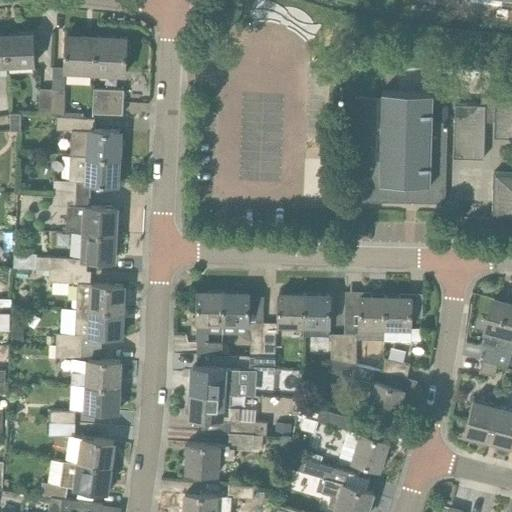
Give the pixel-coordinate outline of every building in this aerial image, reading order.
[(7,67),(34,65),(32,32),(31,32),(31,33),(5,34),(7,67)] [(66,34),(64,67),(64,71),(96,73),(97,36),(96,36),(67,35),(67,34),(66,34)] [(97,36),(96,73),(125,74),(127,38),(125,37),(125,38),(97,36)] [(511,84),(495,84),(495,98),(481,98),(481,105),(455,104),(453,157),(483,158),(484,121),(495,122),(494,137),(511,137),(511,173),(493,173),(492,219),(511,219),(511,84)] [(124,90),(104,89),(94,88),(93,113),(102,114),(122,115),(124,90)] [(39,114),(51,115),(52,89),(39,89),(39,114)] [(51,115),(64,115),(64,113),(65,89),(52,89),(51,115)] [(447,122),(432,122),(433,93),(382,92),(382,98),(355,98),(353,152),(353,162),(352,201),(445,204),(447,122)] [(10,113),(10,131),(20,131),(20,113),(10,113)] [(57,117),(57,129),(71,130),(70,155),(87,156),(87,155),(118,157),(120,131),(94,130),(95,119),(57,117)] [(117,185),(118,157),(87,155),(87,156),(70,155),(68,181),(54,180),(53,193),(90,195),(91,184),(117,185)] [(89,207),(90,195),(53,193),(52,205),(67,206),(65,232),(83,233),(114,234),(116,208),(89,207)] [(113,261),(114,234),(83,233),(82,260),(113,261)] [(74,271),(75,259),(36,257),(36,268),(74,271)] [(91,271),(74,271),(36,268),(36,269),(49,270),(48,283),(77,284),(76,310),(122,313),(123,286),(90,284),(91,271)] [(223,323),(223,292),(197,292),(196,343),(197,343),(196,356),(221,356),(222,344),(207,343),(209,323),(223,323)] [(263,322),(248,322),(249,293),(223,292),(223,323),(237,324),(237,333),(241,333),(241,338),(250,339),(249,358),(262,358),(263,322)] [(304,325),(305,294),(278,294),(278,323),(263,322),(262,358),(275,359),(276,333),(278,333),(279,325),(303,325),(304,325)] [(305,294),(304,325),(303,325),(303,328),(329,329),(330,295),(305,294)] [(385,340),(386,296),(360,296),(359,335),(343,335),(343,363),(374,370),(375,369),(356,365),(356,340),(385,340)] [(410,341),(410,328),(411,297),(386,296),(385,340),(410,341)] [(511,304),(493,299),(485,329),(498,333),(494,348),(486,346),(482,363),(497,366),(507,368),(511,351),(511,304)] [(121,337),(122,313),(76,310),(74,334),(56,333),(55,347),(100,350),(101,336),(121,337)] [(0,330),(9,330),(9,313),(0,312),(0,330)] [(11,342),(23,342),(24,330),(12,330),(11,342)] [(343,363),(343,335),(331,334),(330,360),(332,360),(343,363)] [(50,346),(54,346),(54,337),(46,337),(46,346),(50,346)] [(100,360),(100,350),(55,347),(55,358),(89,360),(89,374),(72,373),(71,385),(88,386),(88,387),(118,389),(119,361),(100,360)] [(275,359),(262,358),(249,358),(249,369),(274,370),(275,359)] [(374,370),(343,363),(332,360),(330,360),(328,372),(352,378),(349,391),(371,397),(367,410),(395,419),(403,390),(376,382),(375,383),(372,382),(374,370)] [(410,366),(390,361),(385,360),(382,372),(407,378),(410,366)] [(493,378),(497,366),(482,363),(479,374),(493,378)] [(193,367),(191,392),(225,395),(226,381),(235,382),(235,370),(193,367)] [(117,413),(118,389),(88,387),(87,411),(117,413)] [(229,407),(229,396),(191,392),(189,418),(228,421),(228,434),(253,436),(254,435),(266,435),(267,423),(239,421),(240,408),(229,407)] [(487,441),(497,406),(473,400),(463,435),(465,435),(487,441)] [(305,417),(302,429),(314,433),(318,421),(326,424),(330,411),(309,405),(309,406),(305,417)] [(511,410),(497,406),(487,441),(510,447),(510,448),(511,448),(511,445),(511,410)] [(75,425),(75,411),(50,410),(49,424),(75,425)] [(353,418),(330,411),(326,424),(349,430),(353,418)] [(275,433),(291,434),(291,424),(275,423),(275,433)] [(74,436),(75,425),(49,424),(49,435),(74,436)] [(188,443),(186,473),(217,474),(218,459),(234,459),(234,449),(252,451),(253,449),(262,449),(262,436),(253,436),(228,434),(227,445),(188,443)] [(362,434),(354,462),(379,470),(388,442),(362,434)] [(279,450),(290,451),(291,436),(281,435),(279,450)] [(79,462),(110,467),(113,442),(83,437),(79,462)] [(334,511),(335,511),(366,511),(373,492),(345,484),(349,473),(305,459),(301,472),(325,479),(321,493),(338,498),(335,509),(334,511)] [(79,462),(79,463),(63,461),(59,485),(42,483),(40,493),(64,497),(66,498),(67,487),(75,488),(75,489),(106,493),(110,467),(79,462)] [(235,497),(253,498),(253,490),(254,485),(229,484),(228,497),(235,497)] [(62,511),(64,497),(40,493),(40,495),(50,497),(47,511),(61,511),(62,511)] [(183,511),(214,511),(215,496),(185,494),(183,511)] [(65,499),(66,498),(64,497),(62,511),(101,511),(102,505),(65,499)]
